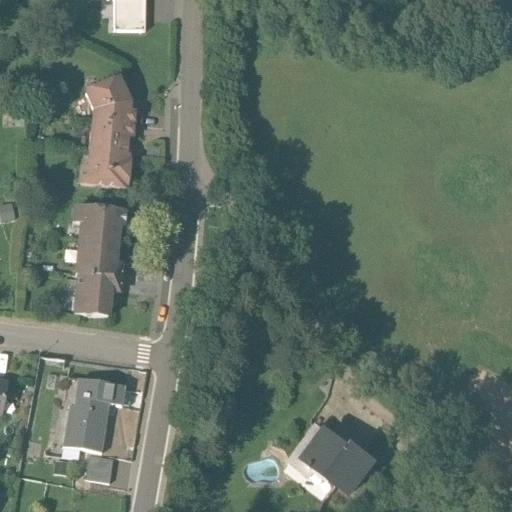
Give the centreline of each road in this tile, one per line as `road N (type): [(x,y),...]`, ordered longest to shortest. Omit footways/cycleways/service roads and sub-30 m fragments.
road 1 (residential): [(187,179),(223,195),(281,264),(334,359),(404,443),(499,511)]
road 2 (tertiary): [(187,179),(173,359)]
road 3 (tertiary): [(191,0),(187,179)]
road 4 (residential): [(173,359),(0,333)]
road 5 (tertiary): [(173,359),(146,511)]
